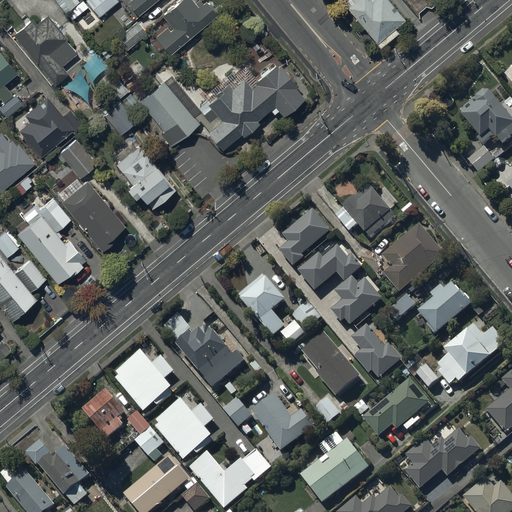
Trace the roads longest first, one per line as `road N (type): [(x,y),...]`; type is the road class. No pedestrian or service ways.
road 1 (tertiary): [(371,100),(0,412)]
road 2 (unclassified): [(371,100),(511,267)]
road 3 (tertiary): [(491,0),(371,100)]
road 4 (tertiary): [(287,0),(371,100)]
